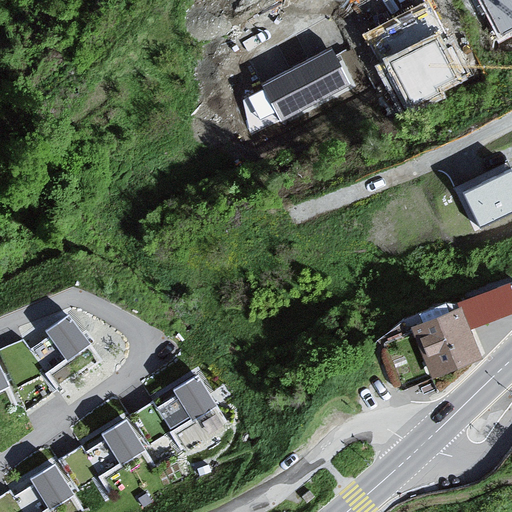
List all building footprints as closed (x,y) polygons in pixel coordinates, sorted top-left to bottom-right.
[(511,0),(478,0),(498,42),(511,35),(511,0)] [(439,30),(381,59),(407,110),(465,80),(439,30)] [(331,48),(261,85),(281,123),(351,85),(331,48)] [(511,170),(511,168),(462,191),(480,228),(511,213),(511,170)] [(470,324),(491,316),(484,298),(465,305),(467,312),(418,331),(436,378),(483,360),(470,324)] [(69,362),(91,347),(70,317),(47,333),(69,362)] [(0,368),(0,392),(9,389),(0,368)] [(198,377),(174,391),(179,399),(161,409),(173,429),(214,406),(198,377)] [(139,399),(151,426),(166,420),(156,397),(173,389),(171,384),(139,399)] [(127,421),(103,435),(106,441),(88,451),(103,477),(145,452),(127,421)] [(55,466),(33,479),(37,487),(13,500),(20,511),(45,511),(73,496),(55,466)]
